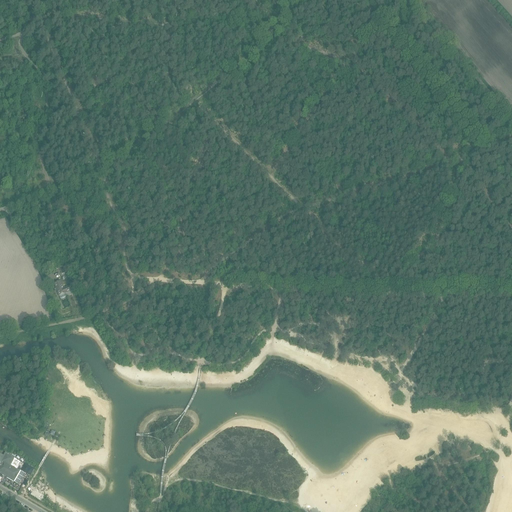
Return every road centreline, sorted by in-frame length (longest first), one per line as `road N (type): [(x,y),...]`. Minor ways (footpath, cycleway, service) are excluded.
road 1 (unclassified): [(511,117),(417,0)]
road 2 (unclassified): [(0,209),(92,174),(120,153)]
